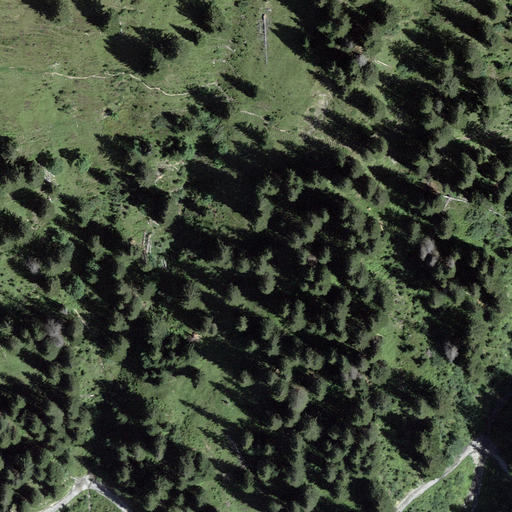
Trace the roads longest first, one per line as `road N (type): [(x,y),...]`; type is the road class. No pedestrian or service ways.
road 1 (track): [(397,511),(473,442),(503,452),(511,466)]
road 2 (track): [(6,511),(57,504),(98,478),(133,511)]
